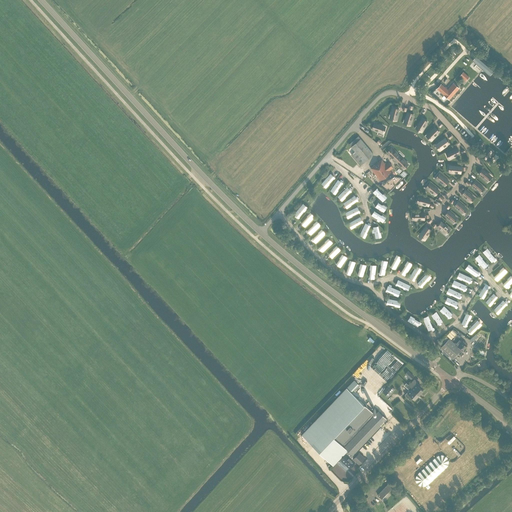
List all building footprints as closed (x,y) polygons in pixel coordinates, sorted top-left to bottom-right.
[(488,65),(476,55),(471,60),(483,70),(489,75),(494,70),(488,65)] [(465,80),(469,77),(463,72),(460,76),(465,80)] [(459,88),(453,83),(448,89),(441,83),(436,88),(449,99),(459,88)] [(393,107),(390,117),(393,118),(394,118),(397,119),(399,112),(398,112),(399,109),(393,107)] [(408,112),(405,121),(407,122),(407,123),(408,123),(411,124),(413,117),(414,114),(408,112)] [(427,121),(422,118),(417,126),(419,128),(419,129),(420,128),(423,130),(426,125),(426,124),(427,121)] [(374,123),(372,129),(381,132),(382,129),(383,129),(382,128),(383,125),(377,123),(377,124),(374,123)] [(439,131),(434,127),(428,134),(430,136),(429,136),(430,137),(430,136),(433,139),(437,134),(439,131)] [(353,155),(361,164),(373,154),(360,138),(358,136),(349,144),(351,146),(356,152),(353,155)] [(449,143),(445,138),(437,144),(439,146),(438,146),(439,147),(439,146),(441,149),(447,146),(446,145),(449,143)] [(409,161),(390,146),(386,152),(405,166),(409,161)] [(486,158),(494,150),(489,146),(481,154),(486,158)] [(460,153),(457,148),(448,152),(449,154),(449,155),(449,156),(450,155),(451,158),(457,155),(460,153)] [(383,185),(394,176),(390,170),(393,168),(389,162),(385,164),(382,160),(371,168),(383,185)] [(448,181),(441,174),(439,176),(438,177),(439,177),(436,180),(441,184),(442,183),(444,186),(448,181)] [(330,176),(328,175),(319,185),(321,183),(325,186),(332,178),(333,177),(331,175),(330,176)] [(493,183),(485,177),(483,179),(483,178),(482,179),(483,179),(481,181),(484,183),(483,184),(488,188),(490,186),(491,186),(491,185),(493,183)] [(336,191),(342,182),(343,181),(341,179),(340,181),(338,179),(330,191),(332,188),(336,191)] [(439,190),(431,184),(429,186),(428,186),(429,187),(427,189),(432,194),(432,193),(435,195),(439,190)] [(485,191),(477,185),(476,187),(475,187),(475,188),(473,190),(476,192),(475,192),(480,197),(483,194),(484,194),(483,193),(485,191)] [(343,198),(351,190),(347,187),(337,196),(340,194),(343,198)] [(384,196),(376,188),(373,192),(383,202),(383,201),(381,199),(384,196)] [(473,196),(465,190),(463,192),(463,191),(462,192),(463,193),(461,195),(464,197),(463,197),(468,201),(470,199),(471,199),(471,198),(473,196)] [(354,194),(343,202),(346,207),(357,199),(354,194)] [(430,199),(420,197),(420,200),(419,199),(419,200),(420,200),(419,204),(425,205),(428,205),(430,199)] [(378,201),(375,205),(383,211),(386,206),(382,203),(378,201)] [(295,213),(299,217),(307,208),(302,204),(299,207),(300,208),(295,213)] [(361,213),(358,208),(346,215),(349,213),(352,218),(361,213)] [(465,214),(458,208),(456,210),(455,210),(455,211),(454,213),(456,215),(456,216),(461,220),(463,217),(464,217),(463,216),(465,214)] [(374,209),(371,214),(382,221),(386,216),(381,213),(381,214),(374,209)] [(299,223),(303,227),(311,218),(307,214),(303,217),(303,218),(299,223)] [(458,222),(451,216),(449,218),(448,219),(447,221),(449,223),(449,224),(454,228),(456,225),(457,225),(456,224),(458,222)] [(353,226),(363,221),(360,217),(348,223),(351,222),(353,226)] [(305,230),(310,234),(318,225),(313,221),(310,225),(305,230)] [(365,222),(359,234),(364,236),(366,232),(369,224),(365,222)] [(448,228),(441,222),(439,224),(439,223),(438,224),(439,224),(437,226),(439,228),(439,229),(444,233),(446,231),(447,231),(447,230),(448,228)] [(372,225),(375,237),(381,236),(380,231),(379,231),(377,224),(372,225)] [(429,229),(424,225),(419,233),(421,235),(421,236),(422,235),(424,237),(428,232),(427,232),(429,229)] [(320,231),(312,239),(316,243),(326,233),(325,233),(323,235),(320,231)] [(326,241),(319,248),(318,249),(319,251),(320,250),(322,252),(332,242),(330,244),(326,241)] [(327,252),(331,257),(340,248),(336,244),(332,247),(332,248),(327,252)] [(495,255),(488,247),(484,251),(482,248),(491,259),(493,257),(494,258),(496,257),(495,255)] [(342,253),(336,261),(340,265),(348,254),(346,256),(342,253)] [(390,264),(389,265),(394,268),(401,256),(396,253),(393,257),(394,258),(390,264)] [(488,261),(481,253),(477,256),(475,254),(484,264),(486,262),(487,264),(489,262),(488,261)] [(382,263),(379,273),(379,275),(381,275),(382,274),(384,274),(387,261),(387,264),(382,263)] [(349,263),(346,273),(351,275),(355,262),(354,265),(349,263)] [(357,273),(362,275),(366,264),(360,262),(358,267),(359,267),(357,273)] [(406,263),(400,272),(405,275),(412,264),(410,266),(406,263)] [(408,276),(409,277),(414,280),(419,271),(415,268),(416,266),(411,274),(409,274),(408,276)] [(479,272),(470,266),(467,270),(465,269),(476,277),(478,275),(479,275),(480,273),(479,272)] [(501,269),(493,277),(497,280),(507,271),(505,273),(501,269)] [(459,271),(456,276),(461,278),(468,281),(468,282),(469,282),(471,277),(459,271)] [(418,286),(420,288),(428,279),(425,275),(427,273),(417,283),(419,284),(418,286)] [(507,278),(502,282),(506,286),(511,280),(511,275),(510,274),(507,277),(507,278)] [(409,286),(397,280),(395,285),(404,290),(407,285),(409,286)] [(454,286),(466,291),(467,288),(465,288),(466,285),(454,280),(456,281),(454,286)] [(451,293),(459,297),(461,292),(448,286),(446,292),(450,294),(451,293)] [(401,292),(389,287),(387,292),(396,296),(398,291),(401,292)] [(487,287),(479,295),(484,299),(487,296),(487,295),(491,290),(487,287)] [(493,292),(485,301),(490,305),(493,301),(492,301),(497,295),(493,292)] [(449,303),(455,305),(457,301),(447,296),(444,301),(449,303)] [(499,311),(507,303),(503,300),(493,310),(494,310),(496,308),(499,311)] [(450,316),(452,314),(444,306),(446,308),(442,312),(448,318),(449,317),(450,319),(451,317),(450,316)] [(436,323),(437,324),(442,320),(436,310),(431,314),(433,318),(434,317),(437,322),(436,323)] [(427,327),(427,328),(433,326),(428,315),(422,317),(424,322),(425,322),(427,327)] [(470,315),(462,323),(466,327),(470,324),(469,323),(474,318),(470,315)] [(419,322),(410,317),(408,320),(417,325),(419,322)] [(477,321),(469,329),(473,333),(477,330),(476,329),(481,324),(477,321)] [(441,347),(452,358),(461,349),(462,350),(467,345),(463,341),(462,342),(459,340),(455,344),(449,339),(446,342),(444,339),(439,344),(442,346),(441,347)] [(411,379),(413,376),(408,371),(405,374),(411,379)] [(409,385),(406,383),(404,385),(409,390),(405,394),(405,395),(410,400),(411,400),(413,397),(415,399),(419,395),(409,385)] [(411,383),(409,385),(419,395),(423,390),(419,387),(420,386),(420,385),(417,383),(416,383),(415,383),(413,385),(411,383)] [(395,389),(392,387),(389,385),(383,392),(388,397),(395,389)] [(347,449),(349,451),(353,455),(387,419),(378,410),(374,414),(347,388),(302,435),(333,464),(347,449)] [(354,457),(352,456),(353,455),(349,451),(347,454),(346,453),(340,459),(349,468),(355,462),(355,461),(359,464),(365,458),(359,452),(354,457)] [(378,495),(381,498),(393,487),(389,483),(378,495)]
